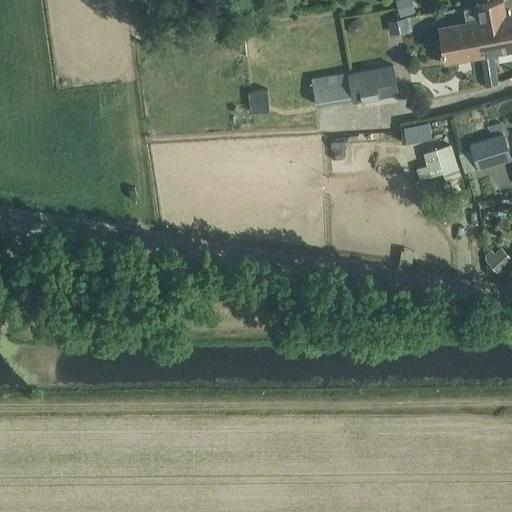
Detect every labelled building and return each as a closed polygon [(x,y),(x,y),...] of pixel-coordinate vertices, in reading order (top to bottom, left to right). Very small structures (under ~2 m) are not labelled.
[(414,12),(410,0),(397,0),(401,15),(414,12)] [(511,15),(506,16),(503,0),(500,0),(474,5),(474,6),(477,22),(478,21),(481,37),(477,38),(480,54),(511,47),(511,15)] [(477,22),(474,6),(463,8),(466,24),(439,29),(445,60),(480,54),(477,38),(481,37),(478,21),(477,22)] [(412,30),(410,16),(388,20),(390,34),(412,30)] [(393,64),(373,68),(375,88),(396,85),(393,64)] [(373,68),(312,79),(316,104),(353,98),(353,100),(398,92),(396,85),(375,88),(373,68)] [(270,110),(268,89),(248,91),(251,112),(270,110)] [(427,120),(401,126),(405,142),(431,136),(427,120)] [(472,148),(458,152),(464,172),(469,171),(510,158),(502,132),(499,123),(489,126),(492,136),(470,142),(472,148)] [(460,173),(451,143),(423,152),(426,164),(415,167),(418,179),(443,172),(445,178),(460,173)]
